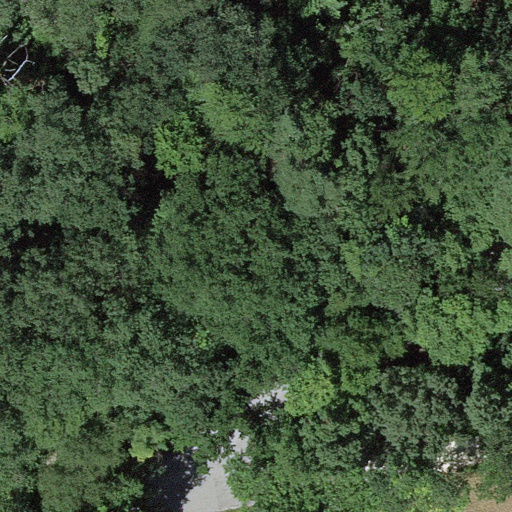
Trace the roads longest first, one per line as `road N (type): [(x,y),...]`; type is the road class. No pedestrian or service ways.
road 1 (track): [(102,511),(222,432),(511,269)]
road 2 (track): [(511,434),(119,511)]
